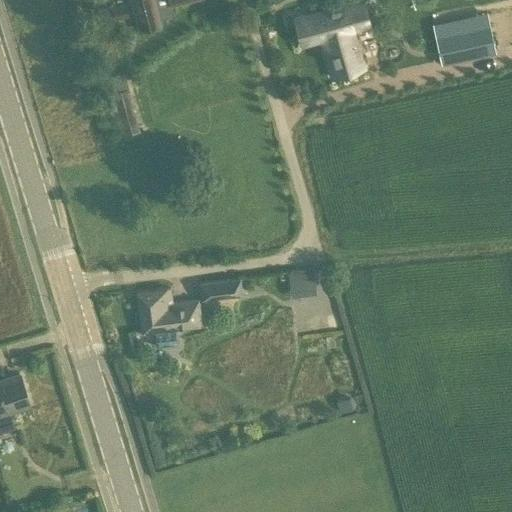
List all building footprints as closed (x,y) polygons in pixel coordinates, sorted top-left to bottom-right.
[(132,0),(140,30),(159,25),(153,0),(169,0),(171,3),(184,0),(132,0)] [(330,76),(362,67),(351,28),(367,24),(361,1),(345,6),(344,3),(293,17),(301,43),(319,38),(330,76)] [(439,62),(494,51),(489,27),(434,39),(439,62)] [(140,130),(127,87),(109,92),(122,135),(140,130)] [(314,294),(313,267),(285,269),(286,295),(314,294)] [(235,294),(241,294),(238,278),(199,283),(201,299),(209,298),(235,294)] [(169,288),(135,293),(137,304),(140,329),(141,332),(201,325),(197,299),(171,302),(169,288)] [(0,414),(29,405),(19,373),(15,374),(0,378),(0,414)]
